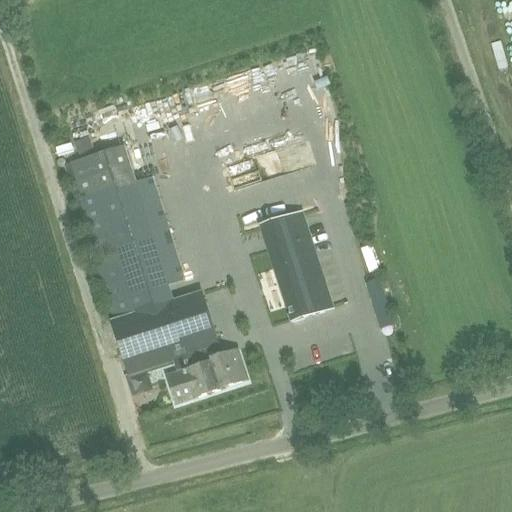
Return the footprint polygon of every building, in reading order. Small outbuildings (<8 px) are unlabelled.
[(174,303),(135,183),(124,148),(67,168),(116,322),(174,303)] [(196,155),(175,161),(181,186),(202,181),(196,155)] [(202,239),(216,235),(200,184),(186,189),(202,239)] [(264,226),(279,272),(294,322),(333,310),(302,214),(264,226)] [(208,298),(175,308),(174,303),(116,322),(112,323),(129,377),(191,357),(194,368),(168,376),(176,404),(195,398),(196,399),(226,389),(226,388),(249,381),(239,350),(215,357),(216,361),(211,362),(207,349),(222,345),(208,298)]
